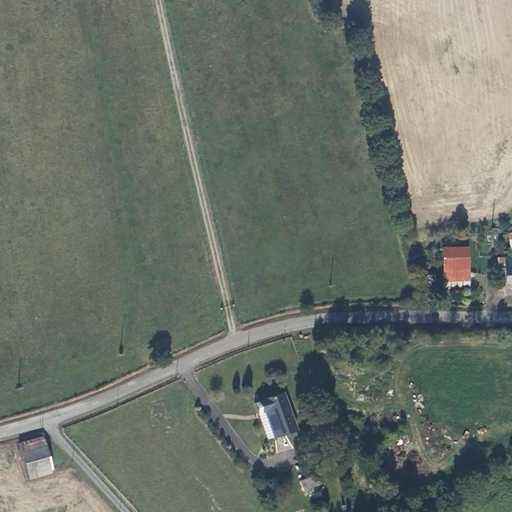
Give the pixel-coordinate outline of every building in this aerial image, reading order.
[(440,248),(442,268),(466,267),(465,247),(440,248)] [(511,284),(511,259),(505,260),(505,270),(499,270),(500,278),(506,278),(506,284),(511,284)] [(442,268),(443,289),(468,287),(466,267),(442,268)] [(294,431),(282,393),(255,402),(266,439),(294,431)] [(40,437),(17,443),(25,472),(48,466),(40,437)] [(50,472),(48,466),(25,472),(27,479),(50,472)] [(300,481),(303,491),(316,487),(313,477),(300,481)]
